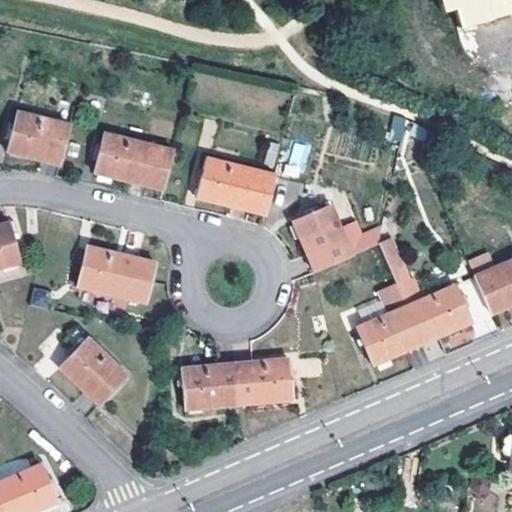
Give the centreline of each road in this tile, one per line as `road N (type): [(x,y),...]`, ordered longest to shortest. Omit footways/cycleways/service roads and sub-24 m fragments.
road 1 (residential): [(511,350),(137,509)]
road 2 (residential): [(213,511),(511,387)]
road 3 (unknown): [(310,0),(279,37),(246,43),(42,0)]
road 4 (residential): [(209,244),(185,280),(190,306),(217,330),(245,331),(272,312),(277,269),(251,241),(221,239)]
road 5 (residential): [(0,197),(51,198),(209,244)]
road 6 (residential): [(0,372),(137,509)]
